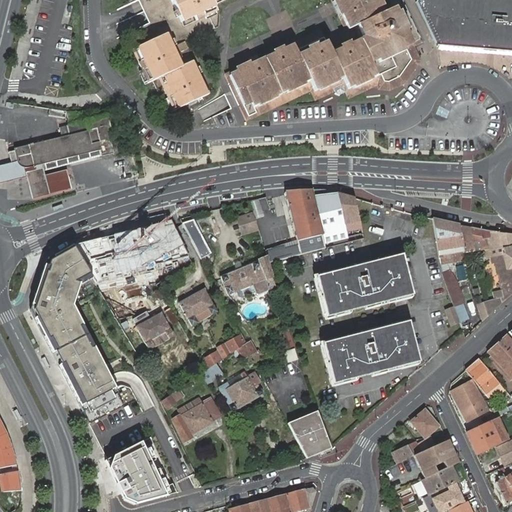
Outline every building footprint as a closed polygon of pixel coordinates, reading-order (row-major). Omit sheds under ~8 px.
[(171,0),(181,22),(194,16),(196,21),(216,11),(212,1),(213,0),(171,0)] [(364,40),(338,51),(325,58),(343,93),(348,91),(349,95),(375,84),(378,82),(380,87),(389,88),(402,82),(417,61),(409,45),(420,40),(400,0),(334,0),(337,7),(348,30),(354,27),(357,26),(364,40)] [(511,0),(420,0),(420,1),(439,45),(511,50),(511,0)] [(186,23),(189,36),(203,33),(200,20),(186,23)] [(176,54),(173,47),(167,34),(133,50),(140,66),(142,71),(144,75),(147,82),(148,83),(159,78),(165,93),(168,98),(170,102),(173,109),(174,110),(197,99),(201,98),(208,94),(193,61),(182,67),(176,54)] [(325,58),(338,51),(331,55),(330,52),(324,41),(297,54),(293,46),(229,76),(233,84),(242,104),(248,117),(271,108),(310,92),(314,91),(314,92),(321,95),(332,89),(333,91),(334,93),(334,94),(339,96),(340,95),(343,93),(325,58)] [(184,42),(177,45),(180,52),(187,49),(184,42)] [(65,112),(49,109),(48,115),(64,118),(65,112)] [(79,123),(77,112),(68,112),(65,112),(69,126),(79,123)] [(107,116),(85,121),(91,144),(110,140),(112,139),(107,116)] [(85,121),(79,123),(69,126),(59,128),(61,138),(13,149),(14,151),(9,152),(10,160),(13,159),(14,163),(16,171),(24,169),(35,166),(35,165),(41,164),(99,149),(101,157),(113,154),(110,140),(91,144),(85,121)] [(43,171),(101,157),(99,149),(41,164),(43,171)] [(14,163),(0,165),(0,184),(26,178),(24,169),(16,171),(14,163)] [(24,169),(26,178),(32,200),(71,189),(66,170),(44,176),(43,171),(41,164),(35,165),(35,166),(24,169)] [(312,191),(285,192),(297,240),(300,250),(301,250),(330,243),(363,235),(354,199),(335,194),(314,197),(312,191)] [(253,214),(236,219),(242,236),(258,231),(253,214)] [(193,219),(181,223),(200,259),(210,253),(193,219)] [(436,220),(432,219),(441,267),(467,262),(465,252),(459,226),(456,226),(453,226),(451,226),(449,226),(446,225),(444,225),(442,224),(440,223),(438,221),(436,220)] [(511,235),(472,229),(459,226),(465,252),(476,250),(476,252),(490,249),(493,265),(495,265),(502,299),(485,303),(478,305),(484,322),(488,318),(501,305),(511,295),(511,235)] [(148,274),(179,261),(167,232),(136,245),(148,274)] [(300,250),(297,240),(265,250),(268,262),(302,255),(301,250),(300,250)] [(302,255),(332,248),(330,243),(301,250),(302,255)] [(30,309),(88,424),(123,407),(111,383),(72,305),(78,287),(82,285),(92,280),(72,247),(46,260),(30,309)] [(273,276),(268,262),(266,257),(219,274),(227,292),(251,284),(254,293),(257,294),(267,291),(268,288),(271,293),(279,291),(273,276)] [(349,308),(364,304),(361,293),(369,291),(372,302),(393,297),(394,301),(409,297),(399,258),(318,279),(328,317),(350,312),(349,308)] [(451,274),(442,272),(443,279),(447,288),(458,287),(451,274)] [(190,324),(216,309),(202,286),(177,301),(190,324)] [(458,287),(447,288),(454,307),(465,303),(458,287)] [(361,293),(364,304),(365,308),(373,306),(372,302),(369,291),(361,293)] [(393,297),(372,302),(373,306),(394,301),(393,297)] [(446,309),(449,326),(459,325),(456,307),(446,309)] [(464,308),(457,310),(461,323),(468,321),(464,308)] [(148,348),(173,334),(159,311),(135,325),(148,348)] [(356,374),(370,370),(367,360),(375,358),(378,368),(400,363),(401,367),(416,364),(406,325),(325,345),(334,384),(357,378),(356,374)] [(295,347),(290,330),(275,334),(280,352),(285,350),(295,347)] [(225,341),(231,351),(235,349),(244,342),(239,333),(225,341)] [(511,342),(506,335),(488,352),(511,378),(511,342)] [(244,342),(235,349),(242,359),(255,350),(248,339),(244,342)] [(221,358),(231,351),(225,341),(215,346),(221,358)] [(201,358),(207,368),(213,363),(221,358),(215,346),(206,351),(207,354),(201,358)] [(289,361),(298,358),(298,356),(295,347),(285,350),(289,361)] [(367,360),(370,370),(371,375),(379,372),(378,368),(375,358),(367,360)] [(504,390),(479,360),(466,372),(486,395),(491,400),(496,396),(497,396),(504,390)] [(212,376),(219,371),(213,363),(207,368),(206,368),(212,376)] [(400,363),(378,368),(379,372),(401,367),(400,363)] [(212,376),(206,368),(205,369),(199,373),(204,382),(212,376)] [(237,410),(261,396),(260,396),(265,392),(254,373),(247,376),(245,372),(218,387),(231,412),(236,409),(237,410)] [(162,381),(153,387),(159,401),(160,400),(170,394),(162,381)] [(488,412),(473,382),(453,392),(468,422),(488,412)] [(170,394),(160,400),(166,409),(174,404),(172,401),(181,395),(177,388),(170,394)] [(192,435),(214,423),(213,421),(220,417),(210,399),(204,403),(201,399),(200,399),(179,411),(181,415),(172,420),(184,443),(193,437),(192,435)] [(506,407),(495,412),(498,417),(509,412),(506,407)] [(411,422),(425,438),(439,426),(425,410),(411,422)] [(320,447),(329,443),(316,411),(301,417),(307,427),(296,431),(291,432),(300,448),(304,446),(317,442),(320,447)] [(307,427),(301,417),(292,421),(286,423),(291,432),(296,431),(307,427)] [(490,422),(501,444),(508,441),(497,418),(490,422)] [(0,420),(0,465),(16,463),(14,455),(5,430),(0,420)] [(466,433),(477,456),(501,444),(490,422),(466,433)] [(393,454),(398,464),(413,457),(436,445),(431,437),(425,440),(425,441),(416,446),(415,442),(401,450),(393,454)] [(436,445),(413,457),(423,478),(452,465),(459,462),(448,439),(436,445)] [(310,457),(331,448),(329,443),(320,447),(317,442),(304,446),(300,448),(306,459),(310,457)] [(511,442),(499,449),(506,464),(511,460),(511,442)] [(163,489),(139,443),(104,461),(125,502),(132,506),(177,494),(172,485),(163,489)] [(459,481),(452,465),(423,478),(419,480),(427,496),(446,487),(455,482),(459,481)] [(18,471),(0,472),(2,490),(19,489),(19,485),(18,471)] [(511,488),(505,478),(503,474),(499,477),(501,480),(496,483),(507,504),(511,501),(511,488)] [(437,511),(444,511),(449,510),(465,503),(455,482),(446,487),(448,491),(431,499),(437,511)] [(305,511),(310,511),(316,493),(311,489),(286,495),(290,511),(294,511),(305,509),(305,511)] [(396,491),(390,494),(394,501),(399,499),(400,498),(397,491),(396,491)] [(290,511),(286,495),(266,501),(268,511),(290,511)] [(268,511),(266,501),(247,505),(249,511),(268,511)] [(465,503),(449,510),(449,511),(471,511),(466,501),(465,503)]
